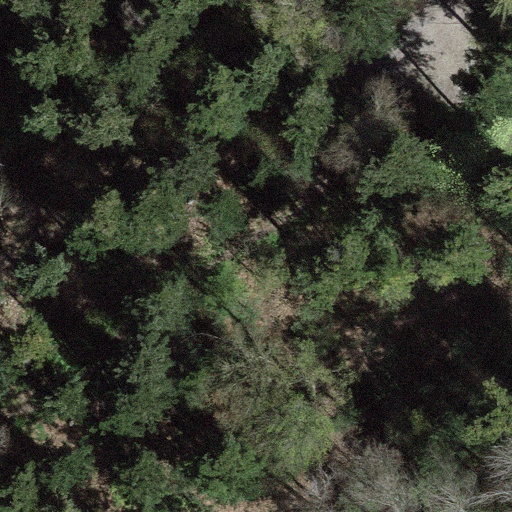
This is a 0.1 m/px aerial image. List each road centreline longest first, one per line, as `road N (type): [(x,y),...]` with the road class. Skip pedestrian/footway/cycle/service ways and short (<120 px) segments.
road 1 (track): [(93,0),(404,72)]
road 2 (track): [(404,72),(511,136)]
road 3 (track): [(404,72),(504,0)]
